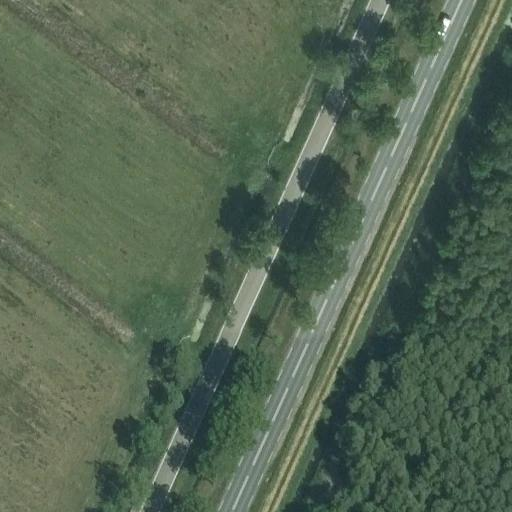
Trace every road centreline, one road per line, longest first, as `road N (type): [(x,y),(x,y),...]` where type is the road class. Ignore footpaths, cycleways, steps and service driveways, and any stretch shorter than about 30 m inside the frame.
road 1 (secondary): [(232,511),(463,0)]
road 2 (unclassified): [(149,511),(379,0)]
